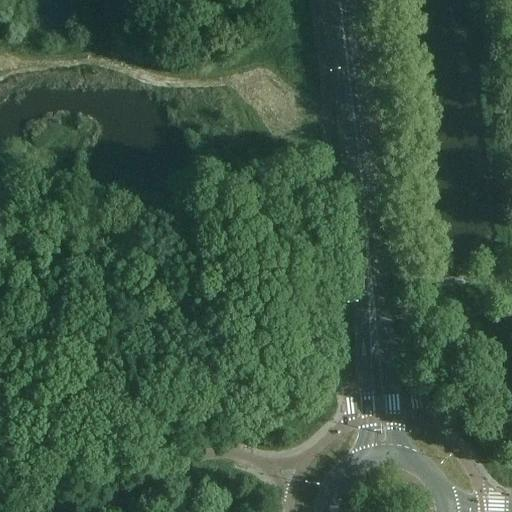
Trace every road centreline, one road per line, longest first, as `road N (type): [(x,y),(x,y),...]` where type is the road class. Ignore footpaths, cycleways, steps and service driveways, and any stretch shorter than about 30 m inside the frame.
road 1 (unclassified): [(365,246),(339,0)]
road 2 (unclassified): [(402,458),(365,246)]
road 3 (unclassified): [(365,246),(363,458)]
